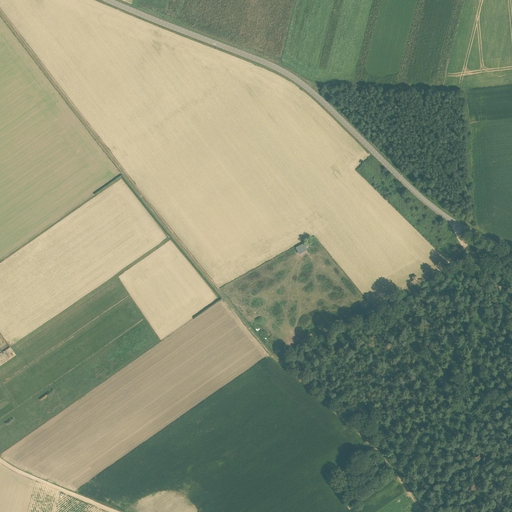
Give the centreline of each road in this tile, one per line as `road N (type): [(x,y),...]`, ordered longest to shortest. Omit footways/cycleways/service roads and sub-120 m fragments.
road 1 (tertiary): [(511,249),(431,206),(286,73),(107,0)]
road 2 (track): [(0,12),(174,239),(282,363)]
road 3 (track): [(282,363),(368,315),(467,244)]
road 4 (track): [(282,363),(382,455),(423,511)]
road 5 (track): [(111,511),(0,459)]
